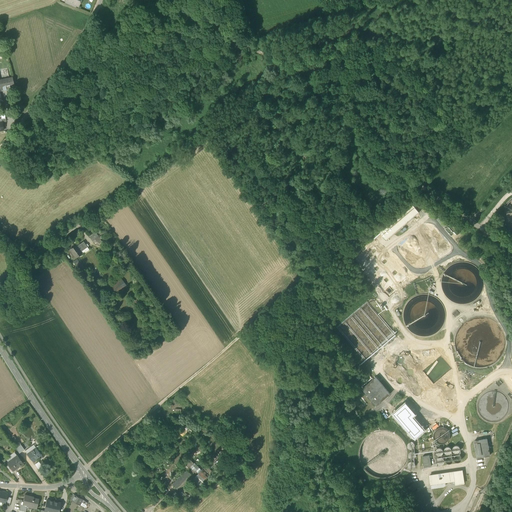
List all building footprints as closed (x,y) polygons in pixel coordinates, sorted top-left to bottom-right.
[(0,97),(0,95),(0,87),(10,85),(14,84),(12,77),(0,79),(0,97)] [(380,233),(386,240),(419,212),(413,204),(412,204),(379,232),(380,233)] [(87,226),(88,228),(101,218),(100,217),(87,226)] [(95,232),(89,236),(95,245),(98,244),(102,241),(95,232)] [(83,241),(77,246),(81,251),(87,247),(83,241)] [(418,260),(419,260),(420,259),(421,257),(422,255),(423,253),(423,251),(422,249),(422,248),(421,246),(420,245),(418,244),(416,243),(414,243),(413,243),(411,243),(409,244),(408,245),(406,246),(405,247),(404,249),(404,251),(404,252),(404,254),(404,256),(405,258),(407,259),(408,260),(410,261),(412,262),(413,262),(415,262),(417,261),(418,260)] [(82,252),(81,251),(77,246),(76,245),(70,250),(75,257),(82,252)] [(396,266),(401,272),(409,265),(404,260),(396,266)] [(446,270),(443,276),(441,283),(442,290),(445,296),(449,300),(454,303),(461,305),(466,305),(473,302),(478,298),(482,293),(484,286),(484,280),(482,274),(477,268),(473,265),(466,263),(458,263),(451,266),(446,270)] [(387,283),(389,283),(391,283),(392,282),(394,281),(395,280),(396,278),(397,277),(398,274),(398,272),(397,271),(397,269),(396,268),(395,266),(393,265),(391,264),(389,264),(387,264),(386,264),(384,265),(382,266),(380,268),(379,270),(379,271),(379,273),(379,274),(379,276),(380,278),(381,279),(382,281),(383,282),(385,282),(387,283)] [(111,286),(116,293),(120,290),(123,287),(126,285),(121,279),(111,286)] [(409,302),(405,308),(404,315),(405,322),(408,328),(412,332),(416,335),(423,337),(428,336),(435,334),(440,330),(444,325),(446,318),(446,311),(444,306),(440,300),(435,297),(429,295),(420,295),(414,297),(409,302)] [(367,302),(338,328),(365,359),(394,334),(367,302)] [(463,325),(458,332),(456,340),(456,348),(459,355),(464,360),(469,364),(477,367),(482,367),(491,365),(497,361),(501,355),(505,347),(505,340),(503,333),(499,326),(494,322),(487,319),(477,318),(469,320),(463,325)] [(403,358),(402,357),(399,358),(398,359),(397,360),(396,362),(397,364),(398,365),(400,366),(401,366),(403,365),(404,364),(405,363),(405,361),(404,359),(403,358)] [(394,366),(392,366),(389,366),(388,367),(387,368),(386,370),(387,372),(388,373),(390,374),(392,374),(394,374),(395,372),(395,371),(395,369),(395,367),(394,366)] [(413,369),(411,368),(409,368),(407,370),(406,371),(406,373),(406,375),(407,376),(409,377),(411,377),(413,376),(414,375),(415,374),(415,372),(414,370),(413,369)] [(405,383),(405,384),(416,397),(422,392),(423,391),(412,377),(411,378),(410,378),(408,377),(407,376),(406,375),(405,376),(404,376),(404,377),(405,378),(406,380),(406,381),(405,383)] [(403,377),(402,376),(399,377),(398,378),(397,379),(396,381),(397,383),(398,384),(400,385),(401,385),(403,385),(404,383),(405,382),(405,380),(404,378),(403,377)] [(362,389),(376,406),(390,394),(376,377),(362,389)] [(442,383),(445,404),(456,402),(453,381),(442,383)] [(482,396),(479,401),(478,406),(479,411),(481,415),(484,418),(488,420),(493,422),(496,422),(501,420),(505,417),(508,413),(509,408),(509,403),(508,399),(505,395),(501,393),(497,391),(491,391),(486,393),(482,396)] [(444,427),(440,427),(438,428),(436,430),(435,431),(434,433),(434,436),(434,438),(436,441),(439,443),(442,444),(446,443),(448,441),(449,440),(450,438),(451,435),(450,432),(448,430),(446,428),(444,427)] [(365,437),(361,445),(359,452),(361,460),(364,467),(368,471),(374,475),(381,476),(386,476),(395,473),(400,469),(404,464),(406,456),(406,448),(404,442),(399,436),(394,432),(387,430),(378,430),(371,433),(365,437)] [(474,441),(477,458),(490,456),(487,439),(474,441)] [(308,447),(315,454),(319,450),(312,443),(308,447)] [(463,454),(461,444),(437,451),(440,462),(454,459),(453,456),(463,454)] [(16,448),(19,453),(24,450),(21,445),(18,447),(16,448)] [(27,454),(32,461),(41,455),(36,447),(27,454)] [(14,452),(6,458),(8,462),(13,458),(14,458),(17,456),(14,452)] [(429,455),(423,456),(424,467),(431,466),(429,455)] [(10,464),(13,469),(18,466),(23,463),(17,456),(14,458),(13,458),(8,462),(10,464)] [(191,466),(198,474),(202,470),(195,463),(191,466)] [(172,485),(176,488),(190,474),(186,470),(172,485)] [(202,471),(193,479),(197,483),(201,479),(205,484),(210,479),(202,471)] [(462,471),(454,472),(430,475),(431,488),(443,486),(445,484),(445,482),(452,481),(455,481),(456,484),(464,483),(462,471)] [(418,486),(415,482),(412,483),(410,483),(407,486),(406,490),(409,493),(414,493),(417,491),(418,486)] [(484,487),(480,491),(470,511),(478,511),(486,493),(486,488),(484,487)] [(33,507),(37,508),(39,499),(29,497),(30,496),(25,494),(22,505),(27,506),(27,505),(33,506),(33,507)] [(71,500),(80,505),(82,503),(83,500),(74,495),(71,500)] [(46,511),(49,511),(51,511),(54,501),(47,500),(44,511),(45,511),(46,511)] [(58,511),(60,503),(54,501),(51,511),(58,511)]
